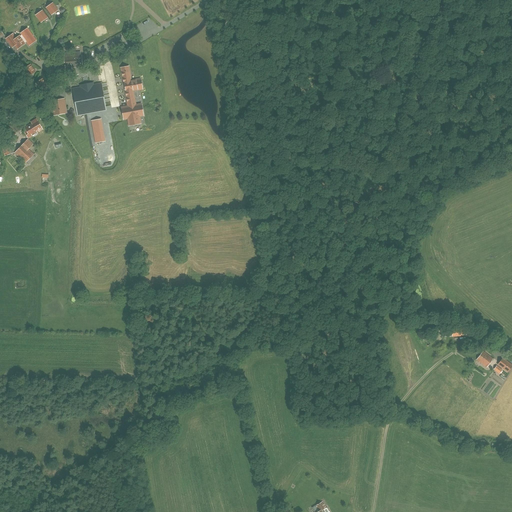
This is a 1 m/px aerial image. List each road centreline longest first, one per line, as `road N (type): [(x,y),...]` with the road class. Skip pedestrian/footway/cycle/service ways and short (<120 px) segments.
road 1 (unclassified): [(372,511),(391,414),(464,341)]
road 2 (track): [(149,388),(222,347),(196,313),(193,293)]
